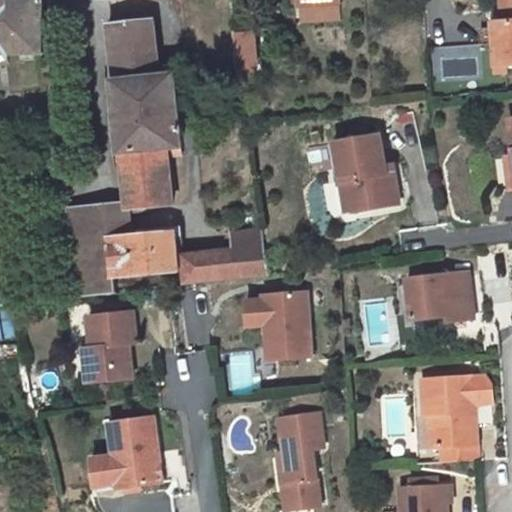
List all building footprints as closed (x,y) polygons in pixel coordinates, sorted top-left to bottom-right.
[(0,0),(0,51),(42,54),(42,49),(52,49),(51,37),(42,37),(45,0),(0,0)] [(342,0),(298,0),(298,3),(302,3),(304,26),(338,24),(336,7),(343,7),(342,0)] [(494,25),(487,26),(489,65),(490,65),(491,73),(504,72),(511,71),(511,6),(502,7),(500,25),(494,25)] [(123,164),(127,204),(171,199),(167,153),(179,152),(170,67),(156,68),(151,21),(108,26),(112,69),(103,70),(112,165),(123,164)] [(258,30),(236,31),(238,69),(261,68),(258,30)] [(356,202),(348,203),(350,213),(404,205),(399,159),(386,160),(383,136),(338,140),(343,172),(351,172),(356,202)] [(351,172),(343,172),(348,203),(356,202),(351,172)] [(511,191),(503,191),(503,215),(511,215),(511,191)] [(110,277),(107,236),(129,234),(127,204),(66,208),(75,297),(111,293),(110,277)] [(237,249),(264,246),(260,221),(234,224),(237,249)] [(110,277),(186,269),(185,254),(182,228),(129,234),(107,236),(110,277)] [(264,246),(237,249),(185,254),(186,269),(187,282),(268,272),(264,246)] [(446,318),(447,326),(477,322),(470,273),(412,282),(417,321),(446,318)] [(306,290),(264,295),(265,300),(246,302),(249,329),(268,327),(272,359),(314,354),(306,290)] [(136,312),(92,318),(94,346),(88,347),(90,382),(138,379),(135,342),(140,342),(136,312)] [(446,318),(417,321),(419,330),(447,326),(446,318)] [(449,449),(450,465),(486,462),(481,410),(498,408),(497,388),(490,379),(477,380),(424,386),(428,420),(433,419),(442,419),(445,449),(449,449)] [(122,485),(171,479),(161,411),(113,417),(118,451),(95,454),(99,482),(122,480),(122,485)] [(278,510),(277,511),(307,511),(307,503),(319,501),(312,447),(323,446),(319,412),(279,418),(283,448),(277,449),(285,509),(278,510)] [(433,419),(436,450),(445,449),(442,419),(433,419)] [(0,511),(15,511),(6,476),(0,477),(0,511)] [(424,482),(425,492),(451,490),(449,480),(424,482)] [(451,490),(425,492),(410,494),(411,511),(454,511),(454,507),(460,507),(458,489),(451,490)]
